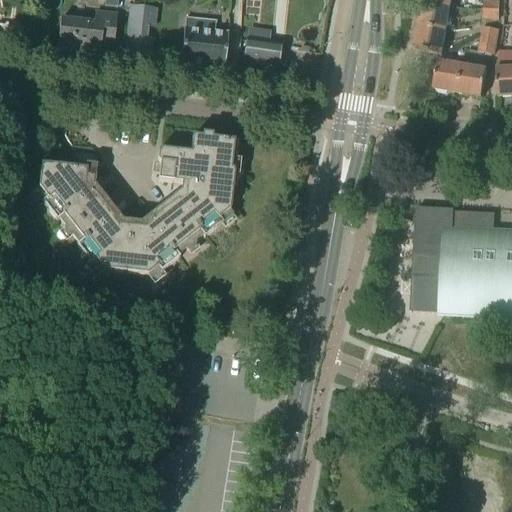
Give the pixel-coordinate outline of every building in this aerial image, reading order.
[(450,9),(452,0),(422,0),(422,4),(450,9)] [(483,2),(483,11),(499,12),(499,3),(483,2)] [(446,32),(450,9),(422,4),(418,27),(446,32)] [(129,8),(124,57),(150,60),(152,41),(148,41),(149,29),(153,29),(155,11),(129,8)] [(483,11),(482,20),(498,21),(499,12),(483,11)] [(112,52),(116,17),(95,15),(94,25),(60,21),(56,52),(99,57),(100,50),(112,52)] [(224,72),(228,36),(207,34),(208,24),(185,21),(180,68),(224,72)] [(442,57),(446,32),(418,27),(414,52),(442,57)] [(498,41),(499,30),(481,28),(480,38),(498,41)] [(0,44),(20,47),(21,34),(0,31),(0,44)] [(496,55),(498,41),(480,38),(478,53),(496,55)] [(277,69),(280,47),(247,43),(243,64),(277,69)] [(457,95),(462,67),(437,63),(433,91),(457,95)] [(481,99),(486,71),(462,67),(457,95),(481,99)] [(497,98),(511,97),(511,68),(495,70),(497,98)] [(229,212),(237,144),(192,139),(189,156),(158,152),(157,163),(159,167),(157,183),(186,187),(185,196),(141,231),(119,229),(92,195),(93,186),(94,186),(96,168),(85,167),(84,172),(40,168),(38,191),(103,273),(147,278),(229,212)] [(413,259),(410,314),(443,315),(445,315),(445,311),(463,311),(468,312),(467,317),(469,317),(469,315),(499,317),(498,318),(500,318),(500,313),(511,314),(511,235),(493,234),(494,216),(470,215),(454,214),(454,212),(416,210),(413,259)]
